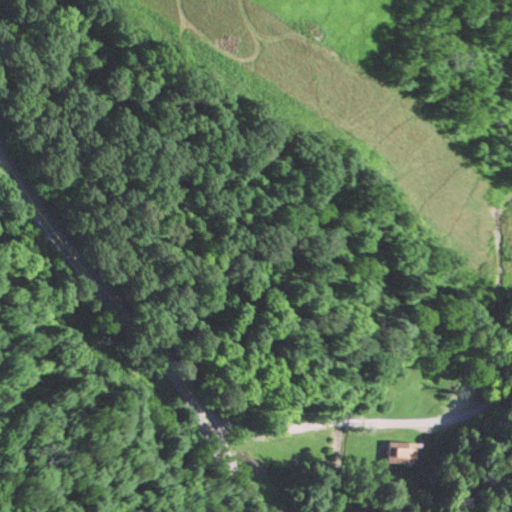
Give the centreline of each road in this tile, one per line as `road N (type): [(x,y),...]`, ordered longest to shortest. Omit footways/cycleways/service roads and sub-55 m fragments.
road 1 (tertiary): [(0,142),(89,278),(160,341),(255,511)]
road 2 (residential): [(206,425),(263,431),(332,418),(428,418),(511,391)]
